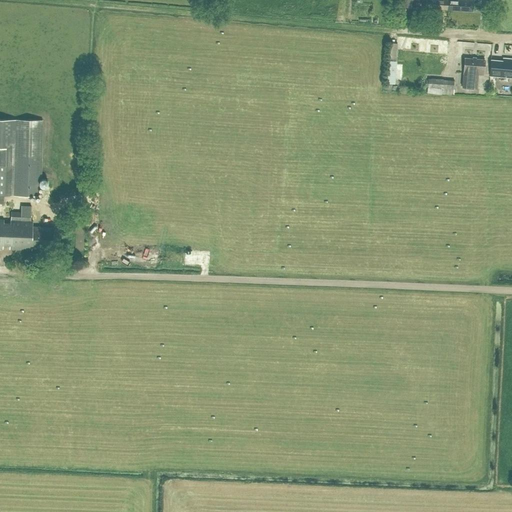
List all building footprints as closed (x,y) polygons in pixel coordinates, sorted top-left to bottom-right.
[(421,0),(422,7),(472,10),(472,0),(421,0)] [(483,74),(484,60),(464,58),(463,72),(470,73),(469,87),(476,88),(477,74),(483,74)] [(511,77),(511,58),(503,58),(502,61),(490,60),(489,75),(511,77)] [(428,78),(427,81),(424,81),(424,84),(426,84),(425,92),(441,93),(441,94),(453,95),(453,91),(454,80),(428,78)] [(37,196),(37,178),(41,178),(42,120),(15,119),(15,121),(0,120),(0,129),(14,129),(13,195),(37,196)] [(10,195),(12,148),(0,147),(0,203),(3,203),(4,196),(10,195)] [(30,221),(31,206),(21,205),(21,212),(10,211),(10,219),(30,221)] [(32,221),(10,220),(10,222),(3,222),(4,220),(0,219),(0,248),(30,250),(30,248),(51,249),(52,228),(31,227),(32,221)]
